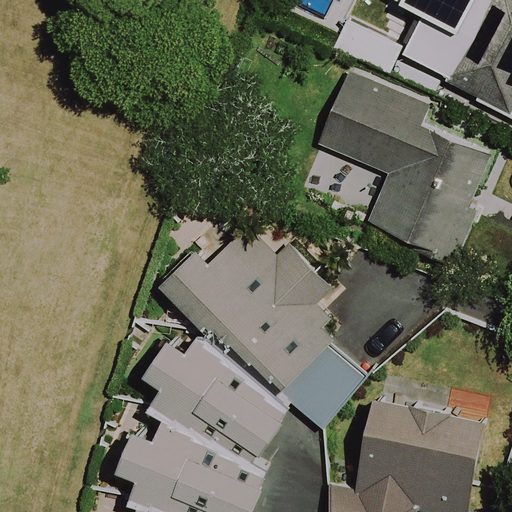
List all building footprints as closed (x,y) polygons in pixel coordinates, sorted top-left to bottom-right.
[(511,0),(460,0),(449,23),(421,10),(398,57),(511,112),(511,109),(511,0)] [(401,49),(347,23),(334,49),(388,75),(401,49)] [(434,111),(348,77),(320,147),(389,175),(370,223),(452,257),(500,138),(434,111)] [(297,400),(325,425),(368,378),(330,343),(344,326),(316,303),(336,279),(290,240),(280,251),(269,241),(256,256),(233,237),(214,260),(196,244),(163,283),(297,400)] [(297,400),(197,335),(189,348),(175,340),(148,380),(265,457),(297,400)] [(451,393),(381,380),(359,489),(341,486),(335,511),(417,511),(418,510),(431,511),(469,511),(487,419),(448,411),(451,393)] [(255,511),(274,471),(163,422),(156,436),(138,428),(122,465),(227,511),(255,511)]
